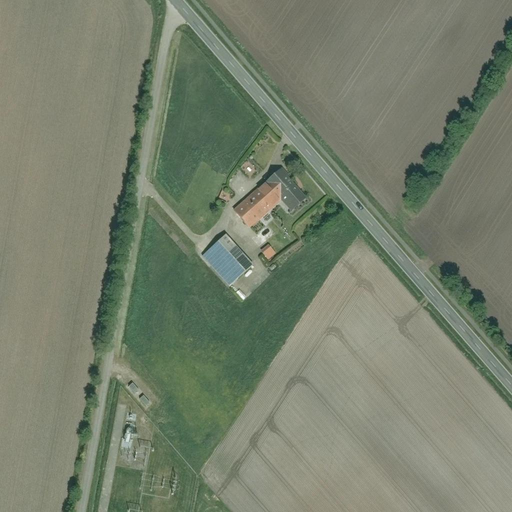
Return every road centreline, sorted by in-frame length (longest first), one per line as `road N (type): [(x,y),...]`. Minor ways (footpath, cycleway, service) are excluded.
road 1 (unclassified): [(83,511),(178,4)]
road 2 (tertiary): [(178,4),(511,385)]
